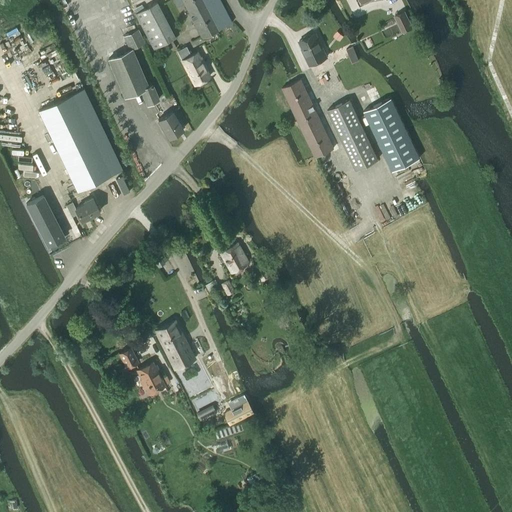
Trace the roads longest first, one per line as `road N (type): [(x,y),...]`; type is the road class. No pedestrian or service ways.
road 1 (unclassified): [(0,360),(205,128),(274,0)]
road 2 (track): [(145,511),(38,321)]
road 3 (track): [(368,271),(205,128)]
road 4 (track): [(478,289),(445,286),(384,262),(359,263)]
road 5 (track): [(503,0),(488,61),(511,114)]
